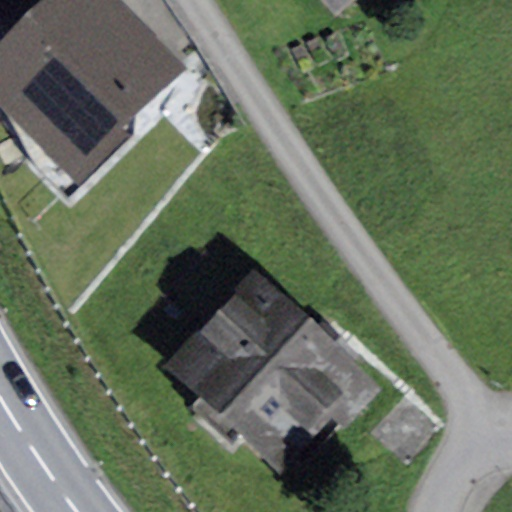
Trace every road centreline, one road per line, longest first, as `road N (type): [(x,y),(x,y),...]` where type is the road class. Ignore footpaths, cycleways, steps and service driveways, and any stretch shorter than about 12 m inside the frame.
road 1 (residential): [(489,441),(464,389),(376,276),(196,0)]
road 2 (primary): [(79,511),(0,395)]
